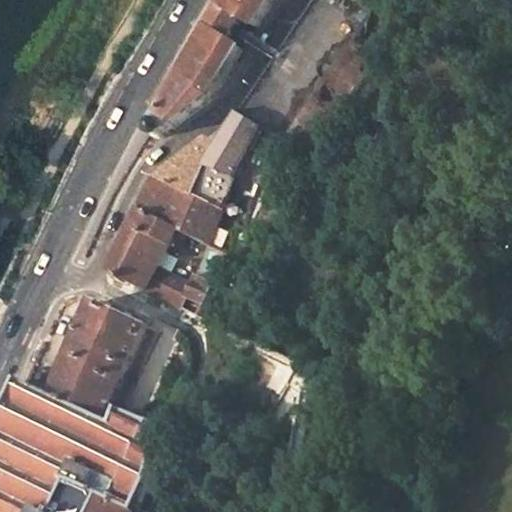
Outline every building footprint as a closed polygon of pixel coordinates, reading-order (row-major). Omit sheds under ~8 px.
[(229,0),(184,77),(215,96),(277,0),(229,0)] [(291,132),(372,8),(361,0),(313,0),(238,116),(254,125),(265,131),(284,143),(291,132)] [(395,23),(372,8),(291,132),(284,143),(305,157),(312,153),(319,147),(324,139),(388,41),(390,37),(392,32),(394,28),(395,23)] [(184,77),(156,124),(156,126),(155,130),(154,134),(154,137),(154,138),(159,140),(161,140),(163,140),(165,139),(165,138),(167,135),(168,135),(213,100),(215,96),(184,77)] [(234,122),(261,139),(265,131),(254,125),(238,116),(234,122)] [(261,139),(234,122),(215,152),(210,160),(193,152),(158,179),(143,211),(179,229),(208,245),(242,177),(255,152),(261,139)] [(179,229),(143,211),(111,274),(177,306),(183,296),(188,284),(158,267),(179,229)] [(210,283),(193,274),(188,284),(183,296),(199,304),(210,283)] [(147,326),(97,302),(55,397),(107,420),(113,407),(150,326),(147,326)] [(25,383),(14,408),(24,412),(35,388),(25,383)] [(55,397),(35,388),(24,412),(14,408),(0,436),(0,511),(136,511),(143,498),(150,482),(154,470),(166,429),(113,407),(107,420),(55,397)]
